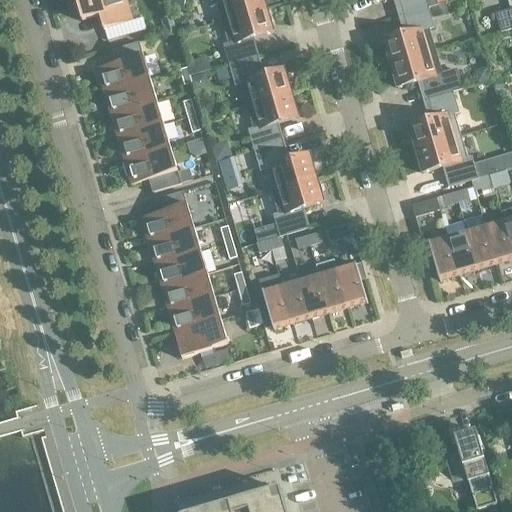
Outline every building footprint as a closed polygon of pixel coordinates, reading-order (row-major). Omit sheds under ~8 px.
[(84,23),(94,20),(100,18),(104,31),(133,23),(129,8),(126,9),(123,0),(75,0),(81,18),(83,18),(84,23)] [(178,10),(179,0),(170,0),(168,8),(178,10)] [(216,1),(222,24),(266,11),(263,0),(210,0),(211,2),(216,1)] [(372,4),(373,5),(389,0),(398,0),(403,16),(427,9),(437,7),(434,0),(371,0),(373,4),(372,4)] [(384,44),(391,66),(435,53),(428,31),(433,29),(427,9),(403,16),(409,35),(384,43),(384,44)] [(511,10),(496,16),(501,35),(511,31),(511,10)] [(273,33),(266,11),(222,24),(229,46),(224,47),(230,67),(254,60),(248,42),(274,34),(273,33)] [(160,22),(165,36),(176,33),(172,18),(160,22)] [(143,57),(139,44),(110,53),(114,66),(97,71),(97,73),(102,71),(106,85),(107,84),(109,92),(103,93),(104,95),(151,81),(144,57),(143,57)] [(442,76),(435,53),(391,66),(398,89),(397,89),(398,90),(423,83),(428,102),(452,95),(462,92),(457,72),(442,76)] [(241,86),(247,109),(291,96),(285,73),(285,72),(260,79),(254,60),(230,67),(236,87),(241,86)] [(192,85),(188,70),(180,72),(185,88),(192,85)] [(226,71),(216,74),(219,84),(229,82),(226,71)] [(151,81),(104,95),(104,96),(109,94),(113,108),(114,107),(116,115),(110,116),(110,118),(157,104),(151,81)] [(409,129),(416,151),(460,139),(453,116),(458,115),(452,95),(428,102),(434,120),(409,128),(409,129)] [(249,132),(255,152),(279,145),(274,127),(299,119),(298,118),(291,96),(247,109),(254,131),(249,132)] [(191,102),(183,104),(188,120),(196,118),(191,102)] [(157,104),(110,118),(111,119),(116,117),(119,131),(120,130),(122,138),(117,139),(117,141),(164,127),(157,104)] [(229,114),(233,129),(248,125),(244,110),(229,114)] [(196,118),(188,120),(193,135),(200,133),(196,118)] [(164,127),(117,141),(117,142),(122,140),(126,154),(127,153),(129,161),(124,162),(124,164),(171,150),(164,127)] [(467,161),(460,139),(416,151),(423,174),(422,174),(423,175),(448,168),(454,188),(478,181),(475,171),(471,159),(467,161)] [(277,192),(316,181),(310,158),(310,157),(285,164),(279,145),(255,152),(261,173),(271,170),(277,191),(277,192)] [(149,182),(152,195),(181,186),(178,174),(171,150),(124,164),(124,165),(129,163),(133,177),(134,176),(136,184),(130,185),(131,187),(149,182)] [(500,163),(475,171),(478,181),(490,178),(502,174),(503,174),(500,163)] [(230,178),(233,167),(223,165),(220,176),(230,178)] [(504,184),(502,174),(490,178),(493,187),(504,184)] [(481,191),(493,187),(490,178),(478,181),(481,191)] [(316,181),(277,192),(277,191),(272,193),(272,194),(273,194),(279,216),(274,217),(281,239),(304,232),(299,212),(324,204),(323,203),(316,181)] [(470,201),(467,192),(455,195),(458,205),(470,201)] [(147,243),(148,244),(194,230),(188,207),(187,207),(183,194),(154,202),(158,215),(141,220),(141,222),(146,221),(150,234),(151,234),(153,241),(147,243)] [(446,208),(458,205),(455,195),(443,199),(446,208)] [(437,201),(412,208),(415,220),(440,212),(437,201)] [(511,211),(501,214),(503,223),(511,252),(511,211)] [(511,262),(511,252),(503,223),(485,228),(496,267),(511,262)] [(351,226),(326,233),(329,245),(354,238),(351,226)] [(466,234),(478,273),(496,267),(485,228),(466,234)] [(225,247),(233,244),(228,229),(221,231),(225,247)] [(154,267),(201,253),(194,230),(148,244),(148,245),(153,244),(157,257),(158,257),(160,264),(154,266),(154,267)] [(466,234),(448,239),(459,278),(478,273),(466,234)] [(319,235),(307,239),(310,248),(322,245),(319,235)] [(281,239),(269,243),(271,252),(283,249),(281,239)] [(310,248),(307,239),(295,242),(298,252),(310,248)] [(459,278),(448,239),(430,244),(429,244),(429,245),(423,247),(428,263),(434,262),(440,284),(442,284),(441,283),(459,278)] [(269,243),(257,246),(259,256),(271,252),(269,243)] [(225,247),(230,262),(238,260),(233,244),(225,247)] [(161,289),(161,290),(208,276),(201,253),(154,267),(155,268),(160,267),(163,280),(164,280),(166,287),(161,289)] [(349,311),(337,272),(334,262),(316,268),(319,277),(330,316),(349,311)] [(367,281),(362,265),(356,266),(355,266),(337,272),(349,311),(367,305),(367,306),(368,305),(361,283),(367,281)] [(242,275),(234,277),(239,293),(246,290),(242,275)] [(168,313),(215,299),(208,276),(161,290),(161,291),(166,290),(170,303),(171,303),(173,310),(168,312),(168,313)] [(330,316),(319,277),(300,282),(312,321),(330,316)] [(300,282),(282,288),(293,327),(312,321),(300,282)] [(293,327),(282,288),(264,293),(263,293),(274,333),(275,332),(293,327)] [(243,308),(251,306),(246,290),(239,293),(243,308)] [(174,335),(175,336),(222,322),(215,299),(168,313),(168,314),(173,313),(177,326),(178,326),(180,333),(174,335)] [(245,315),(250,331),(258,329),(253,313),(245,315)] [(212,351),(229,346),(222,322),(175,336),(182,361),(202,355),(213,352),(212,351)] [(213,352),(202,355),(207,372),(234,364),(229,346),(212,351),(213,352)] [(467,479),(476,511),(477,511),(497,506),(476,433),(455,439),(459,453),(447,457),(454,483),(467,479)] [(428,479),(417,481),(419,492),(429,490),(428,479)] [(286,511),(280,490),(206,511),(286,511)]
